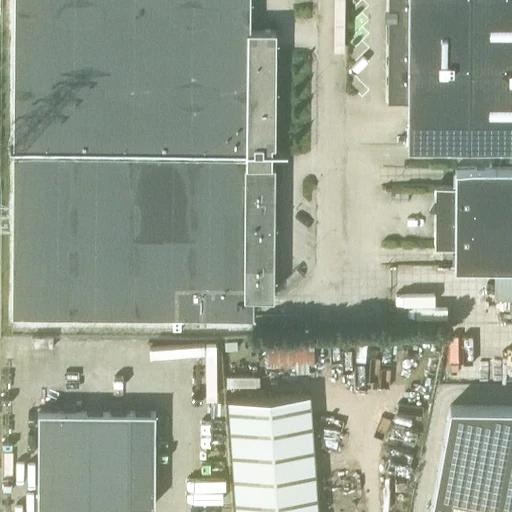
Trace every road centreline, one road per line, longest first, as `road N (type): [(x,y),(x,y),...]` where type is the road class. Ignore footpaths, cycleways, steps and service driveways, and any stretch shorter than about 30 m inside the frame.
road 1 (unknown): [(8,511),(14,402),(53,381),(100,376),(136,378),(164,400),(163,511)]
road 2 (unclassified): [(333,308),(334,0)]
